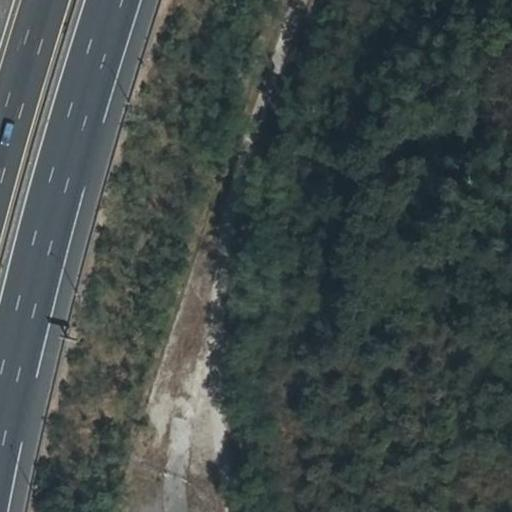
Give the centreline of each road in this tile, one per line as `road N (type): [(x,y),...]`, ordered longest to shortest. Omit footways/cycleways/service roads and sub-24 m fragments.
road 1 (motorway): [(0,424),(113,0)]
road 2 (motorway): [(41,0),(0,143)]
